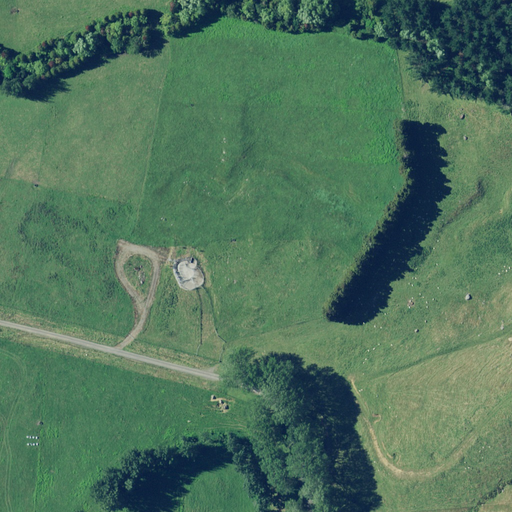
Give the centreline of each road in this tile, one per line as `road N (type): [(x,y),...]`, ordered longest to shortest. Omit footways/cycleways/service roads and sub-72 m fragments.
road 1 (track): [(321,511),(305,431),(265,396),(0,324)]
road 2 (track): [(511,400),(476,429),(448,469),(418,479),(382,470),(323,373),(256,361),(226,381)]
